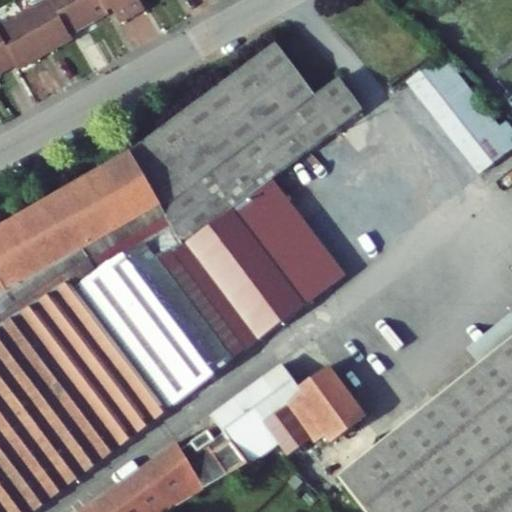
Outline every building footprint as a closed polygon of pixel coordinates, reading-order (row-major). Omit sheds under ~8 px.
[(54,0),(57,5),(38,16),(49,35),(61,57),(80,46),(78,42),(106,26),(105,24),(120,15),(128,29),(153,15),(145,1),(146,0),(54,0)] [(0,61),(49,35),(38,16),(5,34),(3,30),(0,31),(0,61)] [(49,35),(0,61),(0,85),(26,71),(29,75),(61,57),(49,35)] [(291,53),(158,151),(167,167),(151,178),(195,245),(207,243),(289,182),(373,119),(344,79),(322,95),(291,53)] [(492,176),(511,159),(511,127),(452,55),(417,85),(492,176)] [(0,511),(62,511),(195,411),(193,409),(361,281),(289,182),(207,243),(195,245),(151,178),(167,167),(158,151),(156,149),(0,240),(0,511)] [(511,511),(511,363),(343,500),(353,511),(511,511)] [(197,511),(286,454),(292,450),(299,458),(292,463),(303,479),(303,480),(376,425),(339,377),(322,388),(306,367),(117,511),(197,511)]
